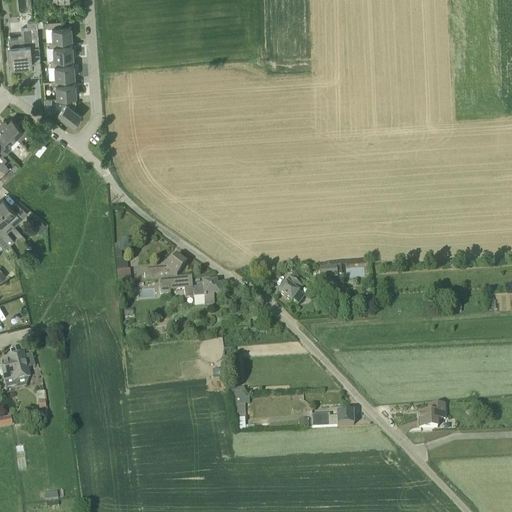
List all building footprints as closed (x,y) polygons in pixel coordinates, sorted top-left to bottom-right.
[(30,46),(38,45),(36,21),(36,22),(27,22),(28,28),(21,29),(21,35),(18,35),(19,46),(9,47),(11,68),(32,66),(30,46)] [(48,28),(52,28),(52,41),(61,40),(72,40),(71,27),(60,27),(60,21),(48,22),(48,28)] [(49,48),(53,47),(54,60),(62,60),(73,59),(72,46),(62,47),(61,40),(52,41),(49,41),(49,48)] [(63,66),(62,60),(54,60),(50,60),(51,67),(54,66),(55,79),(64,79),(74,78),(73,65),(63,66)] [(64,79),(55,79),(52,79),(52,86),(56,85),(57,98),(60,98),(73,97),(76,97),(75,84),(64,85),(64,79)] [(73,97),(60,98),(61,104),(64,104),(65,105),(58,114),(73,126),(81,115),(70,107),(73,103),(73,97)] [(45,98),(46,113),(54,113),(53,98),(45,98)] [(17,139),(24,132),(23,130),(28,125),(22,119),(17,125),(11,119),(8,123),(5,121),(2,124),(17,139)] [(17,139),(2,124),(0,126),(0,129),(0,130),(0,137),(1,139),(0,139),(0,145),(7,153),(11,148),(12,149),(20,142),(17,139)] [(27,149),(32,153),(41,142),(36,139),(27,149)] [(38,158),(45,148),(41,145),(34,155),(38,158)] [(1,179),(5,184),(15,174),(10,169),(1,179)] [(21,219),(20,217),(26,212),(14,202),(9,206),(3,199),(0,201),(0,212),(13,226),(21,219)] [(0,226),(1,228),(0,229),(0,234),(9,246),(14,242),(6,232),(13,226),(0,212),(0,226)] [(36,234),(45,226),(41,221),(32,229),(36,234)] [(0,244),(4,250),(9,246),(0,234),(0,244)] [(130,282),(129,270),(123,270),(120,249),(120,244),(114,245),(114,250),(118,285),(130,284),(130,282)] [(166,271),(144,273),(145,281),(159,280),(159,281),(176,280),(187,265),(176,257),(166,271)] [(321,279),(337,277),(336,267),(320,268),(321,279)] [(291,303),(292,302),(298,306),(303,299),(298,294),(305,284),(296,277),(292,280),(289,278),(284,283),(285,284),(278,293),(291,303)] [(187,278),(176,280),(159,281),(160,296),(170,295),(170,291),(184,290),(185,299),(193,298),(194,306),(204,305),(204,306),(214,305),(213,296),(220,296),(219,286),(217,287),(216,282),(202,284),(203,287),(189,289),(187,278)] [(329,286),(329,290),(322,290),(323,300),(337,299),(335,288),(335,285),(329,286)] [(452,314),(460,313),(460,304),(451,305),(452,314)] [(23,355),(12,358),(8,359),(9,362),(0,364),(0,366),(6,388),(15,386),(14,382),(29,378),(23,355)] [(47,419),(44,392),(37,392),(40,420),(47,419)] [(248,402),(248,396),(232,396),(233,418),(244,417),(243,402),(248,402)] [(419,429),(437,428),(437,420),(445,419),(445,406),(429,407),(429,413),(419,414),(419,429)] [(336,414),(336,417),(329,417),(329,416),(312,416),(312,428),(353,426),(353,413),(336,414)] [(245,430),(244,418),(235,419),(236,431),(245,430)]
